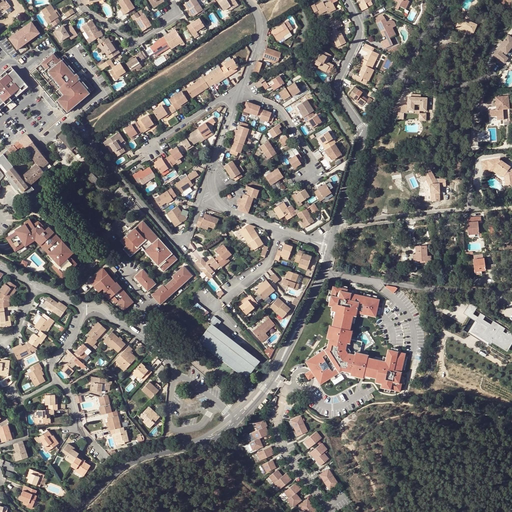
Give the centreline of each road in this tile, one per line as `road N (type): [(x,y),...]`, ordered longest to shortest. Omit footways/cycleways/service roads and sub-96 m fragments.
road 1 (residential): [(119,469),(79,429),(69,397),(49,372),(85,308)]
road 2 (track): [(338,418),(389,402),(404,413),(471,411),(511,422)]
road 3 (residential): [(68,119),(173,238)]
road 4 (tertiary): [(440,0),(365,134)]
road 5 (residential): [(347,0),(359,31),(337,93),(365,134)]
road 6 (residential): [(239,89),(276,109),(301,141),(313,166),(296,181)]
road 7 (tertiary): [(304,311),(260,386),(232,415)]
road 8 (tertiary): [(245,415),(278,373),(304,311)]
